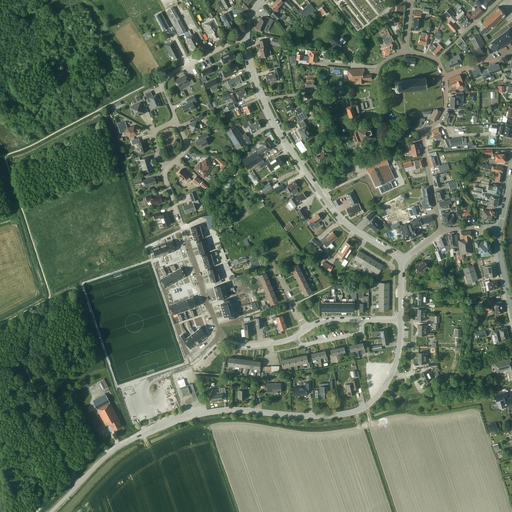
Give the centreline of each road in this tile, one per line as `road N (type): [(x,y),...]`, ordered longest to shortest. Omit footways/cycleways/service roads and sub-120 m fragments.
road 1 (unclassified): [(51,511),(106,454),(142,433),(225,409),(348,413),(372,401),(393,371)]
road 2 (unclassified): [(403,260),(338,217),(262,99)]
road 3 (residential): [(183,233),(225,339),(246,345),(294,337)]
road 4 (residential): [(175,120),(160,80),(244,36)]
